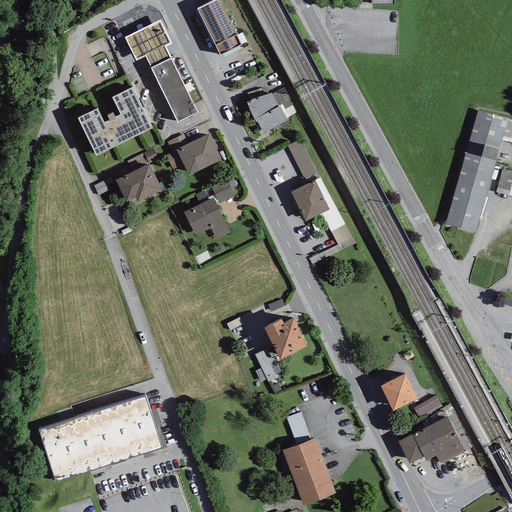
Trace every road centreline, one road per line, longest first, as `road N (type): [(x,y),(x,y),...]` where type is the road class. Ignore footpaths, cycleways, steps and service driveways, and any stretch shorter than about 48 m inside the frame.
road 1 (unclassified): [(141,0),(84,28),(63,97),(71,143),(205,511)]
road 2 (primary): [(168,0),(419,511)]
road 3 (residential): [(511,367),(428,234),(302,0)]
road 4 (track): [(0,347),(8,345),(12,260),(34,150),(65,108)]
